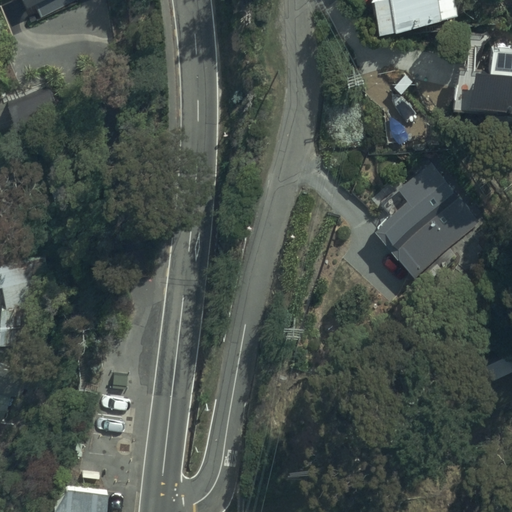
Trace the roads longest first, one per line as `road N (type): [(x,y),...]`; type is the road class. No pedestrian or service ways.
road 1 (unclassified): [(159,503),(191,504),(218,471),(254,273),(297,127),(295,0)]
road 2 (tertiary): [(159,503),(194,182),(189,0)]
